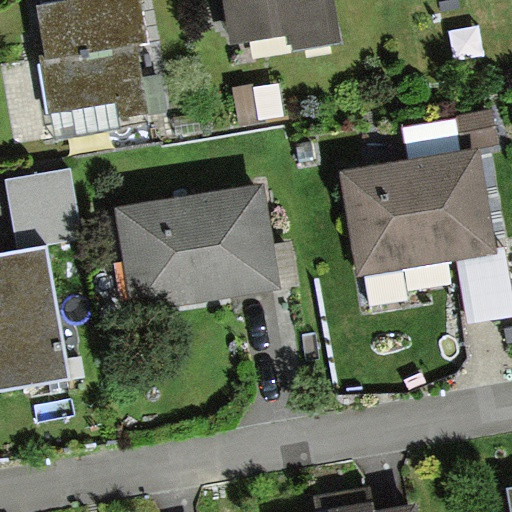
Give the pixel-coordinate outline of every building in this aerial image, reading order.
[(42,0),(43,5),(39,6),(49,59),(38,61),(48,116),(113,104),(116,125),(154,118),(140,46),(152,44),(143,0),(42,0)] [(225,0),(232,40),(290,30),(293,48),(342,40),(335,0),(225,0)] [(481,143),(339,165),(357,279),(499,256),(481,143)] [(72,169),(7,181),(19,250),(49,245),(85,239),(72,169)] [(268,180),(114,203),(130,311),(284,288),(268,180)] [(0,386),(72,373),(49,245),(19,250),(0,253),(0,386)] [(312,494),(315,511),(419,511),(418,503),(374,511),(369,484),(312,494)]
